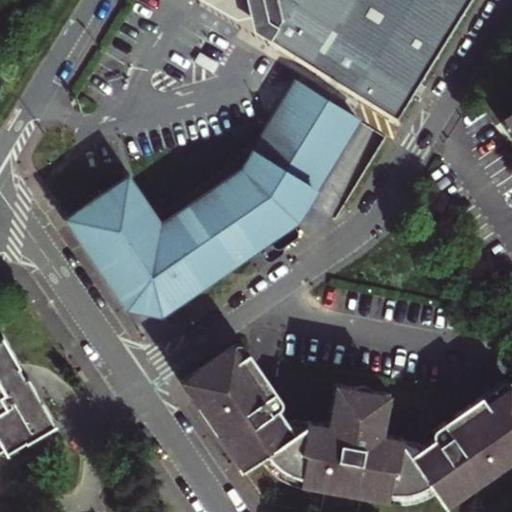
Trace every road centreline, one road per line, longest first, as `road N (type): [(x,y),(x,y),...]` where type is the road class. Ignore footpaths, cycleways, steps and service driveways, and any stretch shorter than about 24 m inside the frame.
road 1 (residential): [(509,0),(362,230),(135,387)]
road 2 (residential): [(0,202),(135,387)]
road 3 (residential): [(0,157),(97,0)]
road 4 (residential): [(135,387),(221,511)]
